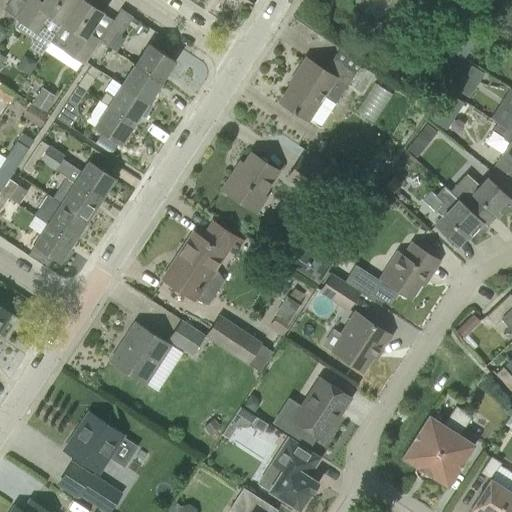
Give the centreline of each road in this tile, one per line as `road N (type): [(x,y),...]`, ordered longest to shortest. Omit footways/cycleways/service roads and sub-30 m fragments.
road 1 (residential): [(77,302),(242,56)]
road 2 (residential): [(365,483),(365,442),(473,276),(511,255)]
road 3 (residential): [(0,421),(77,302)]
